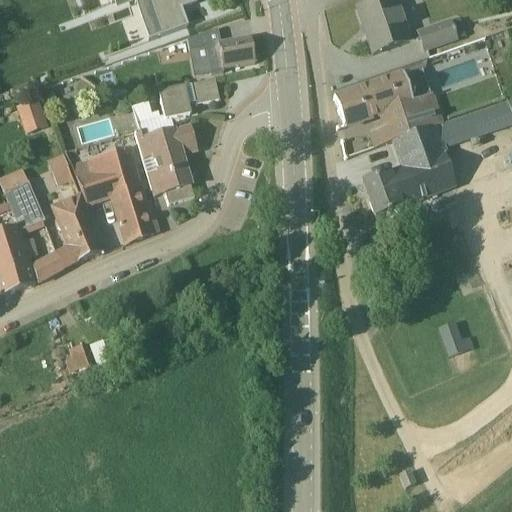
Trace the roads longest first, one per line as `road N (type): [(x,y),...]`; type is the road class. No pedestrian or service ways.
road 1 (tertiary): [(301,511),(287,109)]
road 2 (unclassified): [(0,316),(195,232),(237,128),(287,109)]
road 3 (residential): [(305,0),(337,252)]
